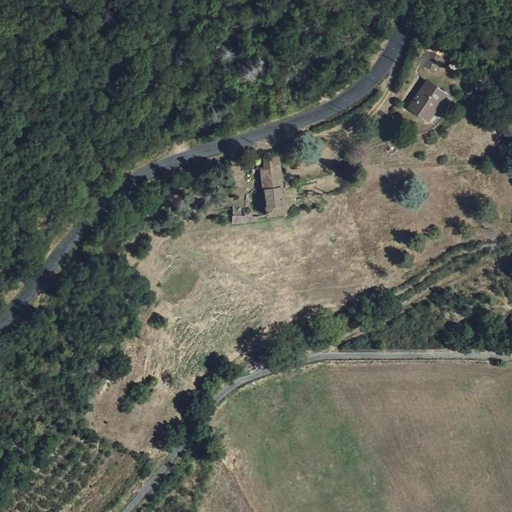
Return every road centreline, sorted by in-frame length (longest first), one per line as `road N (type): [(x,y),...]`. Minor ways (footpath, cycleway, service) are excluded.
road 1 (tertiary): [(0,321),(97,207),(131,182),(344,99),(392,45),(403,0)]
road 2 (unclassified): [(511,361),(336,351),(229,386),(118,511)]
